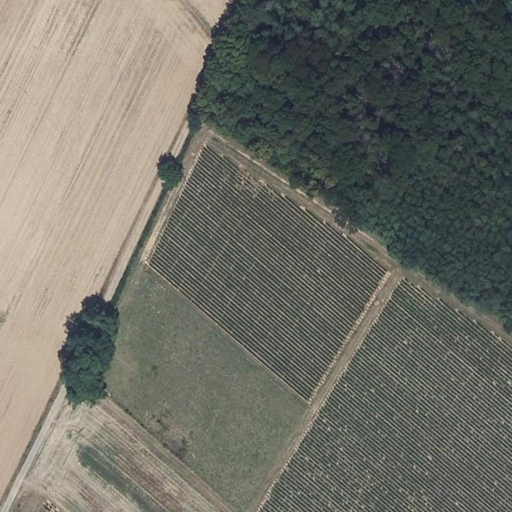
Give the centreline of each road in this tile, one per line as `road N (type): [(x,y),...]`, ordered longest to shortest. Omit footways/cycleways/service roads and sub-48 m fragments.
road 1 (track): [(248,0),(4,511)]
road 2 (track): [(193,118),(511,333)]
road 3 (track): [(231,511),(72,368)]
